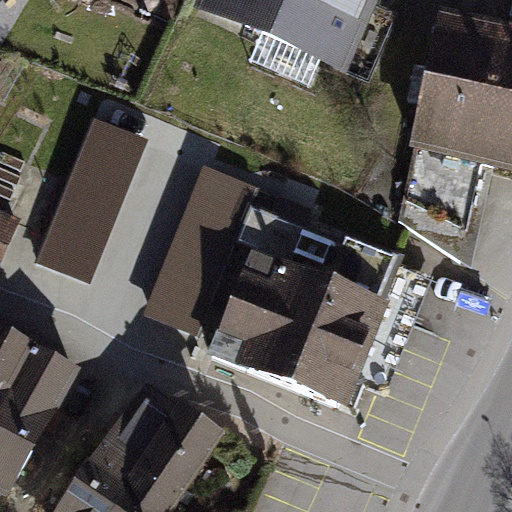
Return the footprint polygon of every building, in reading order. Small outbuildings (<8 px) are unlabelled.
[(371,0),(189,0),(183,15),(337,81),(371,0)] [(511,34),(437,18),(408,158),(413,159),(481,174),(511,180),(511,34)] [(92,124),(34,269),(90,291),(148,146),(92,124)] [(481,174),(413,159),(399,225),(417,235),(465,245),(481,174)] [(142,322),(212,350),(206,366),(347,422),(359,392),(387,403),(432,290),(398,276),(403,264),(346,241),(342,249),(304,233),(311,216),(203,172),(142,322)] [(0,214),(0,268),(20,223),(0,214)] [(0,414),(33,354),(0,335),(0,414)] [(33,354),(0,414),(0,503),(7,507),(78,379),(33,354)] [(60,511),(111,511),(178,416),(143,393),(60,511)] [(178,511),(223,447),(178,416),(111,511),(178,511)]
